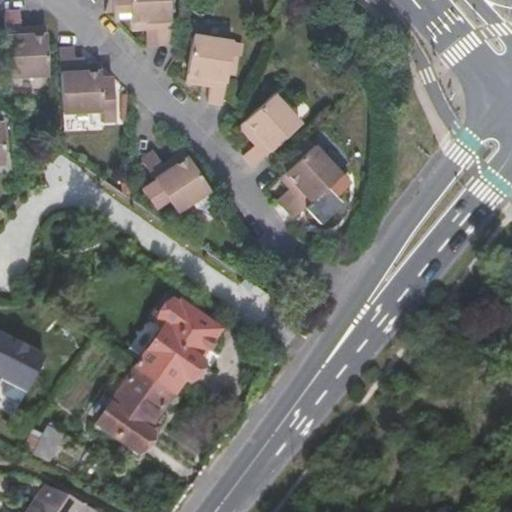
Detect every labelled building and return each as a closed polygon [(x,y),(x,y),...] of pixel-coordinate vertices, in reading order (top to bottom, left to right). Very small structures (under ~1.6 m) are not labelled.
[(114,14),(114,23),(130,22),(130,31),(155,31),(156,46),(170,46),(167,0),(108,0),(105,14),(114,14)] [(4,80),(44,80),(42,34),(19,34),(19,19),(2,19),(4,80)] [(210,105),(226,107),(233,46),(194,40),(189,84),(212,88),(210,105)] [(72,55),(56,56),(59,118),(99,116),(98,81),(98,70),(82,70),(73,70),(73,64),(72,55)] [(98,81),(99,116),(100,126),(113,126),(111,80),(98,81)] [(245,160),(255,171),(299,129),(273,101),(239,131),(255,150),(245,160)] [(304,140),(277,166),(286,177),(281,182),(297,201),(286,213),(295,224),(306,213),(317,226),(334,202),(327,194),(340,181),(314,151),(304,140)] [(161,171),(168,166),(159,153),(152,158),(161,171)] [(0,173),(9,173),(9,154),(0,154),(0,173)] [(152,186),(145,191),(139,196),(139,197),(140,198),(156,209),(164,204),(174,217),(194,204),(198,211),(205,214),(214,207),(181,158),(168,166),(161,171),(152,158),(138,167),(146,178),(152,186)] [(139,183),(145,191),(152,186),(146,178),(139,183)] [(136,367),(173,394),(184,380),(189,383),(203,364),(200,362),(221,332),(181,303),(178,306),(166,298),(151,320),(163,328),(153,343),(136,367)] [(42,359),(0,338),(0,382),(25,395),(42,359)] [(150,427),(173,394),(136,367),(95,424),(136,455),(155,431),(150,427)] [(35,453),(49,461),(63,434),(49,427),(35,453)] [(92,511),(45,487),(28,511),(92,511)]
